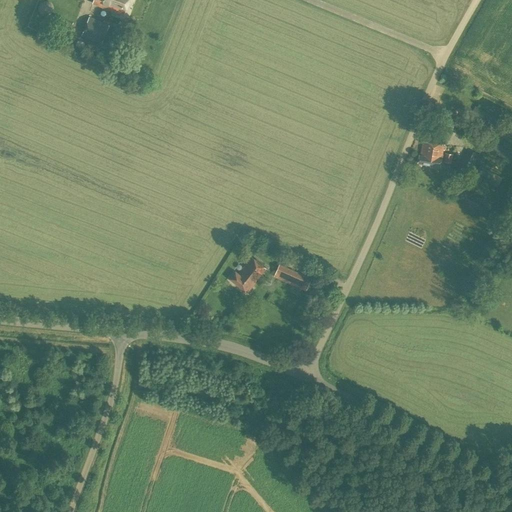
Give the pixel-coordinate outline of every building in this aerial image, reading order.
[(93,0),(92,3),(111,10),(114,0),(93,0)] [(114,0),(111,10),(123,14),(128,0),(114,0)] [(101,44),(109,25),(89,17),(81,36),(101,44)] [(487,131),(495,116),(475,106),(467,120),(487,131)] [(440,167),(444,145),(422,141),(420,155),(419,155),(418,163),(440,167)] [(502,156),(506,149),(494,143),(491,150),(502,156)] [(468,175),(479,154),(468,149),(457,169),(468,175)] [(497,188),(502,178),(476,163),(470,173),(497,188)] [(476,208),(481,199),(464,190),(459,198),(476,208)] [(248,291),(266,269),(251,257),(238,274),(235,271),(230,277),(248,291)] [(306,290),(311,279),(280,265),(275,276),(306,290)]
